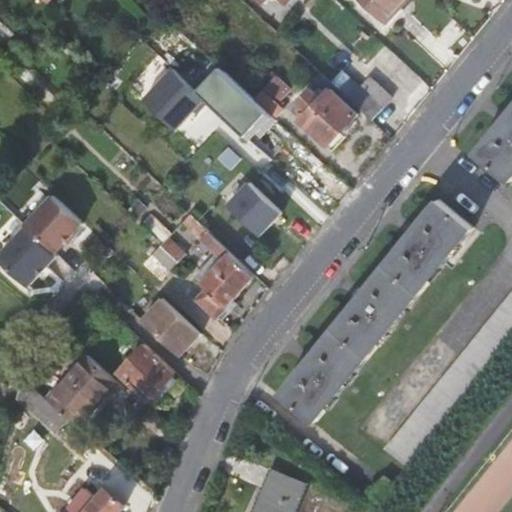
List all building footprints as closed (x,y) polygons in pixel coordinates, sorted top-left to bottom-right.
[(363,0),(389,24),(411,0),(363,0)] [(278,120),(274,116),(255,98),(214,60),(191,85),(208,101),(255,144),(278,120)] [(197,114),(208,101),(191,85),(172,68),(143,100),(175,129),(193,110),(197,114)] [(277,75),(255,98),(274,116),(283,107),(278,101),(290,87),(277,75)] [(361,86),(350,99),(372,119),(393,95),(378,81),(368,92),(361,86)] [(358,114),(332,88),(327,93),(321,87),(316,93),(311,88),(299,101),(309,110),(303,117),(334,147),(349,131),(346,127),(358,114)] [(511,181),(511,108),(507,115),(503,113),(498,119),(494,124),(496,126),(475,154),(511,182),(511,181)] [(228,205),(256,232),(278,209),(250,182),(228,205)] [(54,252),(83,223),(54,194),(24,224),(26,226),(0,252),(0,259),(27,286),(57,256),(54,252)] [(436,199),(415,226),(412,224),(407,230),(402,236),(406,238),(363,290),(360,288),(354,295),(350,300),(353,302),(310,353),(307,351),(302,357),(298,362),(301,364),(278,392),(314,422),(473,229),(436,199)] [(227,306),(255,276),(191,214),(182,223),(218,256),(223,254),(225,257),(201,282),(208,289),(199,298),(216,315),(225,306),(227,306)] [(186,253),(168,236),(161,244),(179,262),(186,253)] [(511,292),(382,449),(404,466),(407,460),(456,400),(511,332),(511,292)] [(143,320),(180,356),(201,334),(164,298),(143,320)] [(102,325),(114,314),(103,303),(91,316),(102,325)] [(155,395),(174,376),(177,373),(146,344),(121,372),(151,400),(155,395)] [(85,353),(47,397),(69,416),(70,417),(79,425),(105,395),(112,402),(124,387),(85,353)] [(179,381),(174,376),(155,395),(160,402),(179,381)] [(57,431),(70,417),(69,416),(47,397),(24,378),(17,398),(57,431)] [(273,468),(265,487),(258,485),(245,511),(288,511),(301,481),(273,468)] [(369,492),(387,507),(395,486),(382,476),(369,492)] [(403,493),(395,486),(387,507),(390,510),(403,493)] [(121,511),(126,506),(107,490),(87,511),(121,511)]
